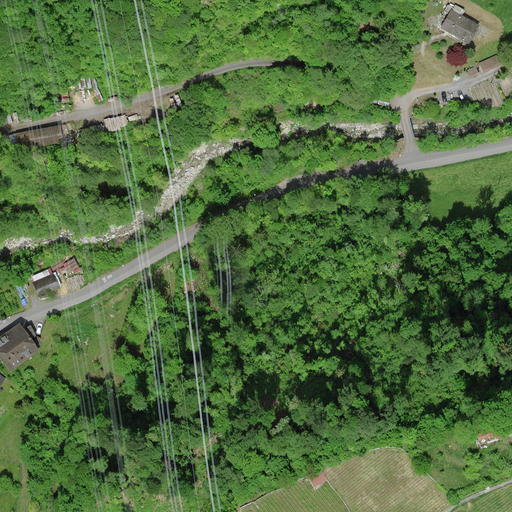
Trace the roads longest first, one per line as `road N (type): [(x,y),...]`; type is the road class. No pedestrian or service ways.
road 1 (unclassified): [(0,326),(82,295),(221,216),(301,188),(511,145)]
road 2 (track): [(402,100),(369,75),(263,62),(127,106),(0,130)]
road 3 (track): [(415,164),(402,100),(476,82),(511,61)]
